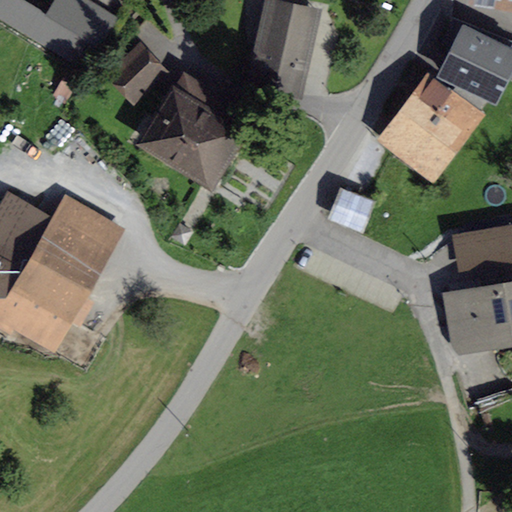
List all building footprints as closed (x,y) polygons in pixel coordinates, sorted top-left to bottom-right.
[(23,0),(0,0),(0,20),(91,74),(123,21),(87,0),(58,0),(49,15),(23,0)] [(249,90),(305,104),(327,14),(270,0),(249,90)] [(492,98),(511,57),(511,41),(456,15),(430,68),(492,98)] [(106,80),(138,112),(174,75),(142,44),(106,80)] [(446,118),(464,94),(423,63),(405,87),(446,118)] [(82,81),(69,73),(54,97),(67,104),(82,81)] [(142,150),(219,196),(265,120),(188,74),(142,150)] [(482,107),(464,94),(446,118),(405,87),(370,133),(429,177),(482,107)] [(360,228),(373,195),(336,180),(323,214),(360,228)] [(129,232),(69,196),(55,219),(10,193),(0,210),(0,264),(11,271),(0,290),(0,329),(12,337),(16,331),(58,355),(129,232)] [(455,267),(511,256),(511,217),(449,228),(455,267)] [(511,339),(511,271),(438,285),(450,351),(511,339)] [(511,382),(473,396),(484,429),(511,419),(511,382)]
